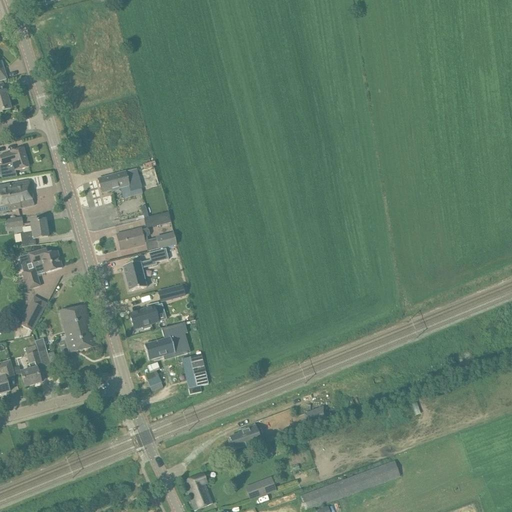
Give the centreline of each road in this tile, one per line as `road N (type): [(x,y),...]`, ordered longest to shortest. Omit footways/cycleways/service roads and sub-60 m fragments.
road 1 (unclassified): [(126,384),(49,119)]
road 2 (unclassified): [(178,511),(126,384)]
road 3 (residential): [(0,419),(126,384)]
road 4 (unclassified): [(49,119),(8,0)]
